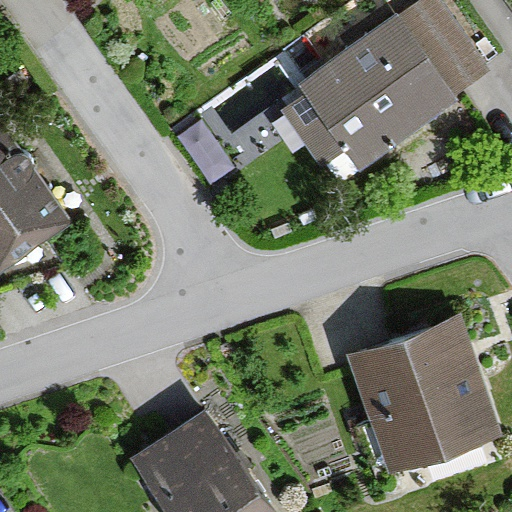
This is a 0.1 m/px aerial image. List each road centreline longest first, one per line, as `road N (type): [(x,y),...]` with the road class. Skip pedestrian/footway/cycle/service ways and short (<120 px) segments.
road 1 (residential): [(242,300),(35,0)]
road 2 (residential): [(242,300),(511,200)]
road 3 (residential): [(0,392),(242,300)]
